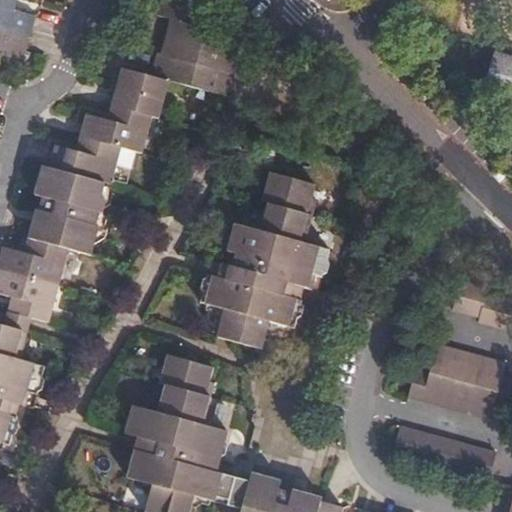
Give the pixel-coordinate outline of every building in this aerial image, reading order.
[(16,0),(0,0),(0,30),(29,39),(32,28),(36,16),(14,10),(16,0)] [(171,20),(206,29),(213,1),(209,0),(161,0),(157,16),(171,20)] [(226,97),(231,76),(242,39),(206,29),(171,20),(162,55),(158,54),(155,63),(151,77),(169,82),(226,97)] [(29,39),(0,30),(0,61),(2,55),(23,61),(26,52),(29,39)] [(487,78),(476,83),(485,94),(511,102),(511,58),(494,53),(487,78)] [(159,120),(169,82),(151,77),(122,69),(117,89),(112,107),(152,117),(159,120)] [(120,148),(141,154),(152,117),(112,107),(108,121),(87,115),(84,126),(81,138),(120,148)] [(105,184),(110,185),(120,148),(81,138),(75,151),(56,146),(53,158),(50,169),(105,184)] [(68,250),(91,256),(94,244),(101,241),(106,221),(103,213),(97,212),(105,184),(50,169),(42,167),(35,196),(44,198),(42,204),(40,211),(37,210),(29,239),(68,250)] [(303,288),(318,292),(330,250),(305,243),(317,200),(312,199),(316,186),(271,173),(263,202),(268,204),(261,231),(236,225),(228,253),(231,253),(227,266),(215,263),(211,277),(208,276),(201,303),(226,311),(218,339),(262,350),(269,322),(294,329),(302,301),(300,301),(303,288)] [(0,261),(0,270),(58,287),(68,250),(29,239),(25,254),(4,248),(1,258),(0,261)] [(32,319),(48,324),(58,287),(0,270),(0,294),(12,298),(9,313),(32,319)] [(453,311),(467,315),(475,286),(461,282),(453,311)] [(467,315),(480,318),(487,294),(489,290),(475,286),(467,315)] [(478,323),(492,327),(500,298),(487,294),(480,318),(478,323)] [(492,327),(506,331),(511,308),(511,301),(500,298),(492,327)] [(0,442),(9,445),(16,418),(14,417),(18,405),(33,409),(35,406),(44,368),(19,361),(32,319),(9,313),(5,327),(0,325),(0,442)] [(438,345),(430,373),(444,377),(452,349),(438,345)] [(452,349),(444,377),(457,381),(465,353),(452,349)] [(465,353),(457,381),(471,384),(479,356),(465,353)] [(471,384),(484,388),(492,360),(479,356),(471,384)] [(189,511),(194,497),(215,502),(223,475),(217,473),(227,432),(203,426),(214,383),(210,382),(213,368),(168,357),(160,386),(166,387),(158,413),(134,407),(126,434),(138,438),(127,479),(152,486),(145,511),(189,511)] [(498,392),(502,378),(506,364),(492,360),(484,388),(498,392)] [(495,406),(511,411),(511,380),(502,378),(498,392),(484,388),(471,384),(457,381),(444,377),(430,373),(416,369),(408,399),(490,421),(495,406)] [(393,456),(488,482),(496,453),(401,427),(393,456)] [(15,478),(0,473),(0,480),(14,484),(15,478)] [(250,482),(243,509),(242,511),(318,511),(321,503),(322,500),(293,492),(292,494),(279,491),(282,483),(253,474),(250,482)] [(223,475),(215,502),(243,509),(250,482),(223,475)] [(318,511),(342,511),(344,509),(333,506),(321,503),(318,511)]
